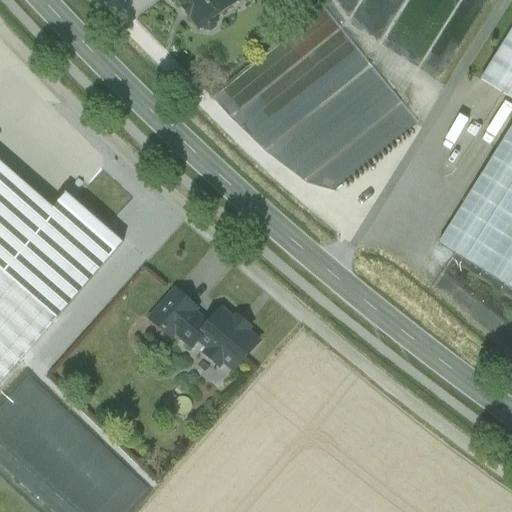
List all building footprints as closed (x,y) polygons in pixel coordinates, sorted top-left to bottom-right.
[(177,0),(199,30),(202,28),(205,31),(210,32),(215,29),(216,23),(214,20),(232,6),(227,0),(177,0)] [(315,207),(417,126),(326,13),(302,31),(316,48),(310,52),(319,63),(292,84),(296,89),(269,110),(256,94),(250,99),(244,91),(238,95),(232,88),(225,93),(315,207)] [(511,29),(480,81),(511,100),(511,29)] [(511,126),(438,244),(511,289),(511,126)] [(0,164),(0,387),(124,246),(64,193),(51,209),(0,164)] [(175,292),(150,321),(170,338),(188,317),(189,318),(196,310),(175,292)] [(234,323),(221,312),(204,331),(189,318),(188,317),(170,338),(171,339),(175,334),(191,349),(198,340),(210,350),(205,355),(218,367),(223,362),(234,371),(258,344),(245,333),(249,329),(237,319),(234,323)]
